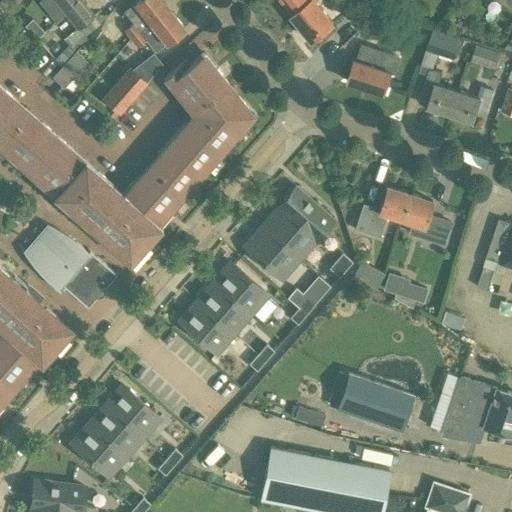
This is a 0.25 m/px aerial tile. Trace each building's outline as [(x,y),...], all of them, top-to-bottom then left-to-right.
[(82,0),(62,0),(57,5),(65,15),(76,29),(93,15),(82,0)] [(130,38),(168,8),(161,0),(136,0),(123,11),(132,22),(123,29),(130,38)] [(326,34),(332,29),(330,26),(334,23),(315,0),(280,0),(291,14),(290,14),(311,41),(324,31),(326,34)] [(360,27),(375,12),(363,0),(355,0),(344,11),(360,27)] [(168,8),(130,38),(137,47),(146,40),(155,51),(184,28),(168,8)] [(371,38),(387,23),(376,12),(361,28),(371,38)] [(23,27),(35,40),(43,34),(31,20),(23,27)] [(453,59),(460,38),(432,29),(426,50),(453,59)] [(495,69),(500,51),(475,44),(470,64),(480,67),(481,65),(495,69)] [(385,94),(396,59),(374,53),(375,51),(362,47),(357,60),(353,58),(345,81),(385,94)] [(62,88),(87,61),(75,51),(59,68),(51,77),(62,88)] [(147,76),(163,65),(154,51),(137,62),(147,76)] [(254,115),(204,53),(189,65),(185,60),(163,78),(180,98),(185,94),(200,114),(189,127),(184,122),(158,152),(163,156),(156,164),(140,182),(135,178),(121,194),(127,199),(124,203),(109,190),(113,185),(98,171),(94,176),(67,153),(71,148),(42,122),(38,127),(11,104),(15,99),(0,85),(0,149),(83,222),(81,224),(98,234),(104,228),(131,251),(143,238),(147,242),(161,225),(159,224),(254,115)] [(147,82),(128,66),(127,68),(101,98),(119,114),(147,82)] [(450,114),(458,90),(438,84),(442,72),(429,68),(418,102),(427,104),(426,106),(450,114)] [(511,87),(507,86),(501,110),(511,113),(511,87)] [(486,110),(493,90),(484,87),(480,98),(458,90),(450,114),(474,122),(478,108),(486,110)] [(332,220),(294,186),(290,191),(291,192),(289,195),(287,194),(277,206),(315,239),(332,220)] [(400,219),(408,193),(385,186),(377,210),(361,205),(354,229),(379,237),(386,214),(400,219)] [(432,200),(408,193),(400,219),(411,222),(408,233),(445,245),(452,221),(428,213),(432,200)] [(315,239),(277,206),(274,210),(275,211),(272,214),(271,213),(270,214),(260,225),(298,259),(315,239)] [(511,222),(499,218),(485,258),(499,262),(511,267),(511,222)] [(88,252),(82,247),(70,237),(66,235),(50,225),(24,254),(35,268),(48,281),(59,290),(60,289),(59,288),(61,285),(87,307),(116,274),(89,250),(88,252)] [(298,259),(260,225),(257,229),(258,230),(255,233),(254,232),(243,245),(281,278),(298,259)] [(347,267),(352,261),(342,252),(337,258),(347,267)] [(328,267),(339,276),(345,269),(347,267),(337,258),(328,267)] [(267,294),(229,261),(225,265),(226,266),(223,270),(222,269),(212,280),(250,313),(267,294)] [(378,285),(383,268),(361,261),(355,278),(378,285)] [(11,274),(0,264),(0,318),(12,329),(9,333),(3,328),(0,330),(0,404),(38,362),(40,364),(54,348),(50,344),(62,331),(34,307),(40,300),(27,285),(26,287),(17,279),(11,274)] [(488,289),(495,269),(484,266),(477,286),(488,289)] [(409,278),(387,271),(382,288),(403,295),(409,278)] [(250,313),(212,280),(208,284),(210,285),(207,289),(206,287),(205,288),(195,300),(233,333),(250,313)] [(412,308),(414,299),(403,295),(394,293),(393,297),(412,308)] [(314,304),(306,297),(298,307),(306,314),(314,304)] [(233,333),(195,300),(192,303),(193,304),(190,308),(189,307),(178,319),(216,352),(233,333)] [(306,314),(298,307),(289,317),(297,324),(305,314),(306,314)] [(464,317),(444,310),(440,322),(460,328),(464,317)] [(274,350),(266,344),(257,353),(265,360),(274,350)] [(265,360),(257,353),(248,363),(256,370),(264,361),(265,360)] [(414,394),(348,370),(347,374),(339,371),(337,375),(332,390),(341,393),(336,407),(401,430),(414,394)] [(440,391),(429,426),(442,430),(440,434),(478,440),(483,426),(510,435),(511,429),(511,392),(460,376),(453,395),(440,391)] [(105,402),(104,403),(142,436),(159,417),(121,383),(110,396),(111,397),(109,400),(107,399),(105,402)] [(87,422),(125,456),(142,436),(104,403),(93,415),(95,416),(92,419),(91,418),(87,422)] [(321,426),(325,415),(298,406),(294,417),(321,426)] [(74,437),(70,442),(108,475),(125,456),(87,422),(77,434),(78,435),(75,438),(74,437)] [(381,511),(384,498),(390,468),(270,445),(259,499),(327,511),(381,511)] [(182,455),(174,448),(165,458),(173,465),(182,455)] [(173,465),(165,458),(156,468),(164,475),(172,466),(173,465)] [(31,505),(31,506),(81,511),(84,486),(34,480),(32,496),(33,496),(33,501),(31,500),(31,505)] [(461,511),(468,494),(433,483),(426,503),(426,505),(438,509),(437,511),(461,511)] [(142,497),(133,507),(138,511),(142,511),(150,504),(142,497)]
